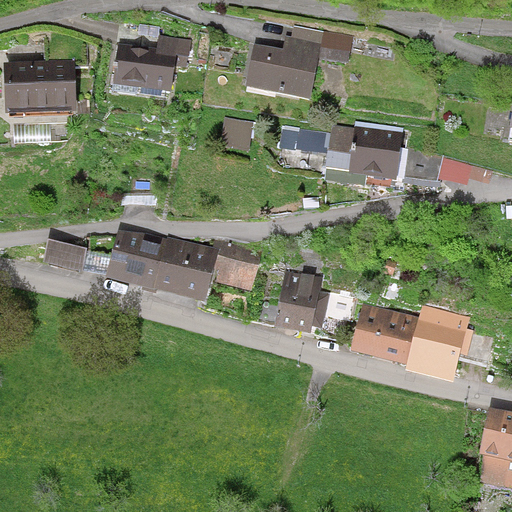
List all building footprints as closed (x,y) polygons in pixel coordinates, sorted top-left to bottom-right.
[(86,70),(85,39),(44,40),(45,70),(5,71),(6,116),(71,113),(70,71),(86,70)] [(186,60),(188,44),(158,40),(156,55),(117,50),(115,71),(111,71),(111,75),(114,75),(113,88),(168,95),(173,58),(186,60)] [(290,42),(287,58),(253,52),(245,90),(308,102),(318,48),(290,42)] [(206,69),(230,75),(235,57),(211,51),(206,69)] [(224,123),(220,149),(246,153),(250,127),(224,123)] [(352,175),(391,180),(397,140),(330,131),(324,171),(325,171),(324,182),(328,183),(326,199),(349,202),(352,175)] [(401,179),(438,183),(441,159),(405,149),(401,179)] [(161,178),(126,172),(121,202),(155,207),(156,207),(161,178)] [(156,292),(156,291),(166,249),(121,237),(110,280),(156,292)] [(225,245),(217,277),(251,285),(259,254),(225,245)] [(212,261),(166,249),(156,291),(201,302),(212,261)] [(46,267),(76,274),(80,257),(50,250),(46,267)] [(318,284),(286,278),(276,328),(308,334),(308,330),(319,332),(326,300),(315,298),(318,284)] [(364,309),(353,353),(407,367),(418,323),(364,309)] [(418,323),(407,367),(451,378),(462,334),(418,323)] [(511,421),(489,417),(481,457),(482,457),(479,477),(486,485),(511,490),(511,421)]
